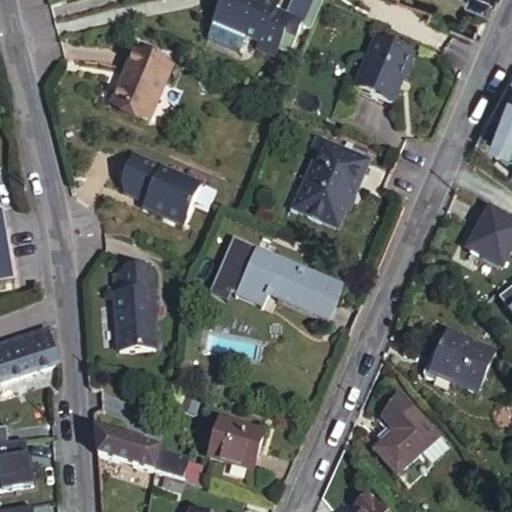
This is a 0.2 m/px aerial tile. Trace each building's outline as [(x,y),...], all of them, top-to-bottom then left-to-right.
[(280,0),(225,0),(210,33),(242,48),(249,31),(263,37),(260,44),(277,52),(294,11),(279,4),(280,0)] [(417,51),(380,35),(359,83),(396,99),(417,51)] [(177,57),(138,40),(115,94),(153,110),(177,57)] [(511,110),(498,140),(511,147),(511,110)] [(359,182),(373,153),(326,132),(307,175),(313,178),(302,203),(343,222),(354,196),(348,193),(354,180),(359,182)] [(511,153),(511,152),(511,147),(498,140),(498,145),(511,153)] [(155,199),(152,207),(187,222),(205,178),(167,162),(167,161),(137,148),(125,179),(129,189),(147,197),(150,192),(152,194),(155,199)] [(354,196),(359,182),(354,180),(348,193),(354,196)] [(144,204),(152,207),(155,199),(152,194),(150,192),(147,197),(144,204)] [(507,267),(511,256),(511,216),(489,207),(470,250),(507,267)] [(4,208),(0,209),(0,282),(16,281),(4,208)] [(284,293),(301,256),(275,244),(271,253),(256,246),(260,238),(239,229),(217,279),(266,300),(271,288),(284,293)] [(164,284),(166,258),(144,256),(137,261),(136,281),(127,281),(124,340),(160,342),(163,307),(165,307),(167,284),(164,284)] [(346,275),(301,256),(284,293),(330,313),(346,275)] [(511,285),(498,296),(511,315),(511,285)] [(47,328),(0,344),(0,380),(20,373),(41,365),(57,360),(51,335),(49,336),(47,328)] [(482,391),(501,351),(454,329),(446,345),(442,353),(435,369),(441,372),(482,391)] [(446,345),(442,343),(438,351),(442,353),(446,345)] [(435,369),(442,353),(438,351),(429,370),(430,374),(438,378),(441,372),(435,369)] [(41,365),(20,373),(26,392),(48,384),(41,365)] [(416,403),(400,384),(382,409),(394,422),(416,403)] [(434,456),(450,441),(416,403),(394,422),(374,440),(397,466),(423,444),(434,456)] [(264,434),(222,418),(209,455),(251,469),(264,434)] [(190,454),(103,427),(106,454),(183,479),(190,454)] [(0,429),(0,488),(29,486),(23,442),(5,444),(4,429),(0,429)] [(183,479),(198,484),(206,459),(190,454),(183,479)] [(365,511),(370,511),(380,504),(373,494),(360,505),(365,511)]
